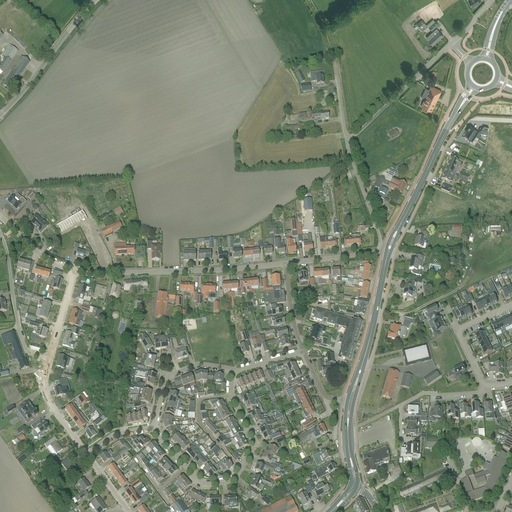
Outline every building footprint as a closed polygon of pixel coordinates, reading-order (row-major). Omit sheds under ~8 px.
[(417,24),(423,30),(428,26),(422,20),(417,24)] [(429,27),(432,30),(437,26),(438,28),(440,25),(436,20),(429,27)] [(426,38),(430,41),(433,45),(443,36),(437,28),(426,38)] [(0,71),(3,73),(18,51),(9,45),(2,56),(5,58),(0,65),(0,64),(0,71)] [(2,85),(9,90),(29,62),(21,57),(11,71),(12,72),(2,85)] [(302,79),(310,78),(309,73),(305,74),(305,71),(301,72),(302,79)] [(324,84),(322,76),(321,76),(320,72),(314,73),(314,77),(310,78),(311,82),(316,82),(317,85),(324,84)] [(303,85),(300,85),(301,93),(304,92),(310,91),(309,84),(303,85)] [(421,106),(432,111),(442,91),(431,86),(421,106)] [(294,115),(290,116),(290,122),(295,121),(311,118),(310,113),(294,115)] [(285,127),(286,133),(285,133),(285,135),(298,133),(298,129),(313,127),(312,123),(297,125),(285,127)] [(470,125),(461,138),(469,143),(472,145),(478,136),(480,137),(480,136),(486,137),(489,127),(484,126),(482,129),(481,132),(479,132),(477,130),(470,125)] [(388,134),(391,139),(399,135),(396,130),(388,134)] [(450,158),(446,169),(450,170),(449,172),(455,175),(460,163),(458,162),(458,161),(450,158)] [(450,170),(446,169),(441,179),(449,183),(450,182),(452,182),(455,175),(449,172),(450,170)] [(389,170),(385,180),(404,190),(406,185),(399,182),(399,183),(392,179),(395,173),(389,170)] [(464,178),(463,181),(466,183),(469,177),(460,173),(459,176),(464,178)] [(403,191),(404,190),(385,180),(385,181),(377,177),(373,186),(379,189),(382,184),(388,187),(388,188),(402,194),(403,191)] [(440,189),(449,193),(452,188),(442,184),(440,189)] [(376,197),(383,200),(388,191),(381,187),(376,197)] [(52,193),(45,201),(50,206),(58,198),(52,193)] [(14,197),(8,202),(16,211),(17,210),(17,211),(19,209),(19,208),(22,206),(23,207),(27,203),(22,198),(19,202),(14,197)] [(58,198),(50,206),(52,208),(54,207),(57,209),(63,202),(58,198)] [(63,202),(57,209),(62,214),(68,207),(63,202)] [(86,207),(76,209),(79,215),(88,211),(86,207)] [(114,210),(117,216),(123,213),(120,207),(114,210)] [(88,211),(79,215),(82,220),(90,215),(88,211)] [(33,227),(35,229),(40,234),(48,226),(44,221),(43,222),(36,215),(30,222),(34,226),(33,227)] [(58,219),(57,221),(58,223),(60,222),(63,227),(72,222),(69,217),(63,220),(62,218),(58,219)] [(72,222),(63,227),(65,232),(63,233),(65,237),(70,234),(68,231),(74,228),(72,222)] [(112,232),(121,227),(119,223),(109,228),(109,227),(106,228),(106,229),(101,232),(104,237),(112,233),(112,232)] [(83,246),(87,244),(79,231),(75,233),(83,246)] [(422,248),(422,249),(425,249),(426,244),(425,244),(427,234),(421,233),(420,238),(416,238),(414,246),(417,247),(418,247),(422,248)] [(351,236),(351,238),(352,246),(360,245),(359,235),(351,236)] [(232,237),(226,238),(228,247),(228,250),(232,249),(233,254),(233,259),(241,258),(241,253),(240,246),(233,247),(233,245),(232,237)] [(328,249),(328,241),(327,237),(319,238),(320,250),(328,249)] [(352,246),(351,238),(347,239),(347,237),(343,238),(344,247),(352,246)] [(286,241),(287,241),(287,246),(288,253),(288,255),(293,254),(293,253),(296,252),(295,245),(292,246),(291,240),(290,240),(290,238),(285,238),(286,241)] [(332,241),(328,241),(328,249),(336,248),(335,238),(332,239),(332,241)] [(204,239),(204,244),(204,242),(209,242),(209,249),(214,249),(213,241),(213,239),(207,239),(204,239)] [(280,244),(280,242),(279,239),(273,240),(274,246),(275,249),(276,249),(277,254),(284,253),(284,248),(283,244),(280,244)] [(159,252),(160,252),(160,247),(160,246),(151,246),(151,242),(147,242),(147,250),(151,250),(151,256),(151,261),(159,260),(159,252)] [(114,245),(115,256),(134,255),(134,248),(126,248),(126,244),(114,245)] [(264,248),(263,248),(264,256),(272,255),(271,248),(267,248),(267,244),(263,245),(264,248)] [(218,254),(218,256),(219,261),(227,260),(226,254),(221,254),(221,250),(218,250),(218,254)] [(75,258),(83,260),(84,255),(89,256),(90,252),(85,251),(85,253),(77,251),(75,258)] [(411,271),(411,272),(411,273),(412,274),(413,274),(413,275),(420,276),(421,271),(417,270),(418,267),(420,267),(422,258),(415,256),(414,261),(411,260),(409,269),(412,270),(411,271)] [(17,269),(23,270),(25,260),(23,260),(22,261),(19,260),(17,269)] [(25,260),(23,270),(29,272),(31,262),(28,261),(28,263),(25,262),(26,260),(25,260)] [(369,274),(370,267),(368,267),(369,263),(365,262),(364,267),(364,268),(359,267),(359,270),(356,269),(355,271),(355,272),(369,274)] [(36,283),(39,284),(40,280),(41,277),(43,271),(35,268),(34,274),(37,275),(36,279),(37,279),(36,283)] [(336,278),(337,282),(340,282),(339,269),(331,270),(332,278),(336,278)] [(43,271),(41,277),(49,279),(50,273),(43,271)] [(321,271),(313,272),(313,278),(317,278),(317,285),(322,285),(322,281),(321,278),(321,271)] [(298,273),(299,283),(307,282),(306,272),(298,273)] [(369,274),(355,272),(355,274),(362,275),(361,280),(368,281),(369,274)] [(271,277),(272,287),(272,288),(280,287),(279,276),(271,277)] [(53,282),(51,288),(59,290),(62,280),(55,278),(54,282),(53,282)] [(148,289),(147,285),(147,280),(123,282),(124,291),(148,289)] [(267,280),(262,280),(263,288),(264,292),(272,291),(272,288),(272,287),(268,288),(267,280)] [(248,295),(251,295),(251,290),(250,287),(250,281),(240,282),(241,294),(245,294),(244,288),(246,288),(247,291),(248,291),(248,295)] [(403,295),(406,296),(405,297),(406,297),(407,299),(408,299),(414,300),(414,298),(417,297),(415,288),(416,284),(409,282),(408,287),(405,286),(403,295)] [(117,286),(118,284),(113,283),(109,297),(117,299),(121,287),(117,286)] [(362,290),(368,292),(369,284),(363,283),(363,284),(359,283),(358,287),(354,287),(354,289),(358,290),(358,289),(362,290)] [(492,283),(488,285),(492,293),(496,291),(495,289),(492,283)] [(77,295),(76,299),(78,299),(78,300),(79,300),(83,301),(84,301),(83,304),(83,305),(88,306),(90,302),(90,299),(87,298),(89,293),(85,292),(86,287),(80,285),(77,294),(77,295)] [(93,297),(93,298),(97,299),(98,296),(100,297),(101,293),(105,294),(107,288),(97,286),(94,294),(92,293),(91,296),(93,297)] [(510,297),(506,288),(501,290),(505,299),(510,297)] [(265,305),(275,304),(285,303),(283,290),(280,291),(272,291),(264,292),(265,305)] [(168,299),(166,299),(166,294),(158,293),(154,323),(164,324),(167,299),(168,299)] [(497,303),(493,294),(489,296),(493,305),(497,303)] [(42,306),(41,310),(49,312),(51,305),(41,302),(42,298),(34,295),(33,299),(40,301),(39,305),(42,306)] [(493,305),(489,296),(484,298),(488,307),(493,305)] [(488,307),(484,298),(479,301),(483,310),(488,307)] [(483,310),(479,301),(474,303),(478,312),(483,310)] [(272,316),(282,313),(280,306),(275,308),(275,304),(265,305),(265,309),(267,317),(272,316)] [(81,309),(81,310),(88,313),(90,309),(90,307),(88,307),(88,306),(83,305),(82,305),(82,307),(81,309)] [(467,317),(463,308),(462,305),(456,308),(458,311),(455,312),(458,318),(461,317),(462,320),(467,317)] [(353,307),(352,313),(354,314),(355,314),(359,315),(364,315),(366,309),(366,308),(367,308),(367,307),(359,306),(358,307),(356,307),(353,307)] [(433,314),(437,311),(435,306),(425,311),(426,314),(425,314),(427,320),(429,319),(434,317),(433,314)] [(472,315),(468,306),(463,308),(467,317),(472,315)] [(313,311),(312,315),(314,316),(313,319),(314,320),(315,320),(316,321),(317,320),(321,322),(323,317),(328,319),(327,323),(335,326),(335,325),(342,327),(343,324),(347,325),(345,330),(345,329),(345,330),(342,340),(340,339),(338,343),(341,344),(340,349),(337,358),(343,360),(343,359),(350,361),(354,348),(355,348),(356,344),(355,343),(362,323),(315,309),(315,311),(313,311)] [(49,312),(41,310),(39,317),(47,320),(49,312)] [(75,325),(78,326),(80,321),(81,322),(82,317),(81,317),(82,313),(79,312),(79,311),(73,310),(68,324),(75,326),(75,325)] [(280,326),(280,325),(284,324),(285,324),(284,320),(283,321),(283,318),(281,318),(279,319),(278,319),(277,316),(270,318),(271,321),(272,321),(272,324),(273,327),(276,326),(277,327),(280,326)] [(431,322),(428,323),(431,328),(443,323),(440,318),(437,319),(436,316),(434,317),(429,319),(431,322)] [(35,321),(25,318),(26,319),(25,321),(26,321),(29,322),(30,322),(29,325),(38,328),(39,324),(34,323),(34,321),(35,321)] [(510,327),(506,318),(501,320),(505,329),(510,327)] [(402,328),(408,330),(410,323),(412,324),(413,320),(408,319),(407,321),(404,321),(402,328)] [(505,329),(501,320),(496,322),(500,331),(505,329)] [(500,331),(496,322),(491,325),(495,334),(500,331)] [(433,333),(445,328),(443,323),(431,328),(433,333)] [(389,334),(387,338),(392,339),(396,340),(401,341),(402,336),(404,337),(406,329),(402,328),(391,325),(389,334)] [(310,329),(309,332),(310,333),(319,336),(320,332),(321,333),(322,332),(325,333),(326,329),(315,326),(314,328),(312,328),(311,330),(310,329)] [(64,347),(65,347),(72,349),(73,344),(71,343),(73,334),(77,335),(79,330),(71,328),(70,333),(66,332),(62,346),(64,346),(64,347)] [(35,336),(45,339),(47,331),(41,329),(41,330),(37,329),(35,336)] [(273,329),(264,332),(266,336),(272,334),(272,335),(272,336),(277,334),(278,338),(288,336),(286,329),(279,331),(274,332),(273,329)] [(477,341),(486,337),(483,332),(474,336),(477,341)] [(15,333),(1,336),(4,346),(12,344),(21,371),(28,368),(25,360),(15,333)] [(310,333),(308,339),(314,340),(313,343),(320,345),(321,342),(318,341),(319,336),(310,333)] [(164,336),(159,337),(161,349),(166,349),(166,344),(169,343),(168,337),(164,338),(164,336)] [(258,346),(262,345),(262,344),(259,336),(250,338),(252,344),(252,345),(252,346),(252,347),(253,348),(254,351),(259,350),(258,346)] [(278,343),(279,345),(281,344),(282,348),(289,346),(288,341),(289,341),(288,337),(277,340),(278,343)] [(479,346),(488,342),(486,337),(477,341),(479,346)] [(149,348),(145,340),(141,342),(146,351),(149,348)] [(481,351),(490,347),(488,342),(479,346),(481,351)] [(240,346),(241,350),(242,355),(248,353),(246,344),(240,346)] [(430,361),(426,345),(402,351),(403,357),(404,357),(405,361),(404,361),(406,367),(416,364),(416,363),(420,362),(420,363),(430,361)] [(483,356),(492,351),(490,347),(481,351),(483,356)] [(185,349),(179,351),(182,359),(188,357),(185,349)] [(182,359),(179,351),(174,352),(176,360),(182,359)] [(330,367),(325,368),(326,371),(327,371),(327,376),(336,375),(335,363),(334,363),(333,354),(326,354),(328,363),(330,363),(330,367)] [(143,355),(142,360),(146,361),(154,363),(156,357),(148,355),(147,355),(144,355),(143,355)] [(56,367),(61,368),(65,369),(65,367),(68,367),(70,359),(59,356),(56,367)] [(489,362),(487,358),(479,361),(482,366),(489,362)] [(138,365),(137,368),(138,368),(143,370),(144,366),(145,366),(145,367),(153,369),(154,363),(146,361),(142,360),(141,365),(139,365),(138,365)] [(502,369),(502,367),(503,367),(503,363),(502,363),(502,362),(502,361),(501,361),(501,360),(500,360),(499,361),(498,361),(498,362),(498,363),(498,364),(495,364),(495,366),(489,366),(489,368),(489,373),(496,372),(496,375),(503,375),(502,369)] [(285,372),(286,375),(286,376),(297,371),(296,368),(296,367),(296,366),(296,365),(295,365),(294,364),(293,364),(293,363),(292,363),(292,362),(291,362),(290,362),(289,361),(289,362),(288,362),(288,361),(276,365),(277,370),(281,369),(280,368),(286,366),(287,368),(288,370),(285,372)] [(326,371),(325,368),(323,368),(322,361),(317,362),(318,373),(322,373),(322,377),(327,376),(327,371),(326,371)] [(466,371),(463,366),(453,370),(455,373),(453,374),(454,376),(456,381),(463,378),(461,373),(466,371)] [(382,397),(390,399),(392,390),(394,391),(395,386),(399,373),(389,370),(382,397)] [(263,374),(267,382),(274,380),(270,371),(263,374)] [(296,380),(300,378),(297,371),(286,376),(286,375),(284,376),(284,377),(285,380),(288,379),(289,382),(296,380)] [(423,379),(427,385),(440,376),(436,371),(423,379)] [(201,381),(204,381),(205,372),(200,372),(193,374),(197,383),(201,381)] [(205,372),(204,381),(206,382),(205,384),(212,385),(213,375),(207,374),(208,373),(205,372)] [(62,377),(81,383),(82,379),(63,374),(62,377)] [(221,385),(220,391),(224,391),(225,384),(222,384),(223,375),(216,374),(214,384),(221,385)] [(404,374),(400,386),(404,387),(409,389),(413,376),(404,374)] [(191,375),(185,377),(188,385),(189,385),(190,387),(195,385),(194,383),(193,379),(191,375)] [(185,377),(180,379),(183,387),(188,385),(185,377)] [(177,390),(182,389),(184,388),(183,387),(180,379),(174,381),(175,384),(171,385),(174,392),(177,390)] [(303,382),(298,384),(300,388),(305,386),(307,389),(311,387),(309,382),(308,379),(303,382)] [(60,389),(54,390),(56,398),(60,397),(61,397),(62,396),(68,394),(66,389),(68,389),(66,384),(64,384),(59,386),(60,389)] [(129,384),(128,388),(134,389),(134,388),(139,389),(138,395),(150,398),(151,392),(146,391),(143,390),(142,390),(143,387),(137,386),(133,385),(129,384)] [(301,404),(302,404),(309,401),(302,388),(297,390),(296,387),(285,392),(288,397),(296,393),(298,398),(295,400),(296,402),(298,406),(301,404)] [(245,397),(242,399),(244,404),(245,404),(245,403),(252,401),(252,400),(256,399),(254,394),(253,391),(249,393),(244,394),(245,397)] [(79,400),(83,406),(88,403),(86,399),(83,395),(78,399),(79,400)] [(126,406),(125,409),(138,407),(140,407),(141,407),(141,402),(145,403),(149,404),(150,398),(138,395),(137,398),(139,398),(138,403),(135,403),(133,403),(133,405),(126,406)] [(179,406),(181,401),(178,400),(177,399),(177,400),(170,398),(169,399),(168,400),(168,401),(168,402),(168,403),(179,406)] [(261,407),(260,404),(258,404),(256,399),(252,400),(252,401),(245,403),(245,404),(247,409),(251,408),(252,410),(261,407)] [(216,408),(217,410),(224,406),(226,405),(225,403),(223,404),(222,401),(219,403),(217,400),(209,401),(213,409),(216,408)] [(309,401),(302,404),(304,409),(301,410),(305,418),(315,414),(309,401)] [(24,416),(33,410),(32,409),(33,409),(32,408),(31,408),(30,406),(31,406),(28,403),(27,402),(22,406),(21,405),(20,406),(20,407),(19,408),(21,411),(20,412),(21,414),(22,413),(24,416)] [(168,403),(167,408),(178,411),(179,409),(182,409),(183,407),(179,406),(168,403)] [(421,411),(421,405),(419,405),(419,403),(407,407),(407,411),(408,411),(408,414),(417,414),(417,417),(420,417),(427,418),(427,414),(422,414),(422,411),(421,411)] [(494,415),(496,420),(498,425),(501,424),(500,419),(497,410),(493,412),(492,412),(491,403),(484,404),(485,414),(486,417),(489,417),(489,414),(492,414),(492,416),(494,415)] [(65,410),(68,415),(76,409),(73,404),(71,405),(65,410)] [(472,404),(472,409),(472,414),(476,414),(476,418),(483,418),(483,410),(479,411),(479,404),(472,404)] [(471,409),(468,409),(467,405),(460,405),(460,410),(460,415),(465,415),(465,419),(471,418),(471,414),(471,409)] [(15,410),(13,406),(5,411),(8,414),(15,410)] [(227,411),(225,406),(224,406),(217,410),(214,412),(216,417),(218,416),(227,411)] [(447,406),(447,411),(447,416),(452,416),(453,419),(459,419),(458,411),(455,411),(454,406),(447,406)] [(259,414),(263,412),(261,407),(252,410),(253,413),(250,414),(252,420),(254,419),(253,419),(260,417),(260,416),(259,414)] [(442,418),(443,413),(442,412),(442,408),(438,408),(438,407),(434,407),(434,413),(430,413),(430,416),(429,421),(429,422),(434,422),(434,418),(442,419),(442,418)] [(178,411),(167,408),(165,413),(177,416),(178,411)] [(68,415),(72,420),(80,414),(76,409),(68,415)] [(24,416),(24,417),(27,420),(25,422),(27,424),(32,421),(32,420),(32,419),(37,415),(38,415),(37,414),(37,413),(35,410),(34,411),(33,410),(24,416)] [(218,416),(216,417),(219,421),(222,419),(223,421),(232,415),(231,413),(229,414),(227,411),(218,416)] [(75,425),(83,419),(84,418),(81,413),(80,414),(72,420),(75,425)] [(267,420),(267,418),(264,417),(262,418),(262,416),(260,416),(260,417),(253,419),(254,419),(256,425),(258,424),(260,427),(261,426),(266,424),(267,424),(267,423),(272,421),(271,418),(267,420)] [(417,428),(417,422),(420,422),(420,417),(417,417),(410,417),(411,417),(411,420),(407,420),(407,426),(407,427),(417,428)] [(92,424),(94,427),(103,421),(100,418),(92,424)] [(237,422),(236,420),(234,421),(232,418),(228,421),(225,422),(228,427),(235,423),(237,422)] [(83,419),(75,425),(79,430),(87,424),(85,421),(83,419)] [(49,430),(47,427),(47,426),(46,425),(45,425),(43,422),(42,423),(40,420),(36,423),(30,426),(34,430),(35,429),(37,429),(40,433),(37,434),(37,436),(38,437),(40,438),(43,436),(42,435),(49,430)] [(261,436),(262,435),(272,431),(272,430),(270,426),(275,423),(274,420),(272,421),(267,423),(267,424),(266,424),(261,426),(262,429),(259,430),(261,436)] [(301,425),(305,430),(312,426),(309,420),(301,425)] [(238,428),(235,423),(228,427),(230,432),(238,428)] [(318,427),(297,436),(301,444),(315,437),(315,438),(321,436),(322,435),(327,433),(323,425),(318,427)] [(172,427),(166,429),(167,435),(177,432),(175,426),(172,427)] [(25,430),(23,427),(16,432),(18,435),(25,430)] [(238,428),(230,432),(233,438),(242,432),(241,430),(239,431),(238,428)] [(93,433),(91,429),(85,433),(90,440),(99,433),(97,430),(93,433)] [(275,435),(273,430),(272,430),(272,431),(262,435),(264,440),(268,439),(269,442),(274,440),(274,439),(281,437),(280,433),(275,435)] [(175,444),(176,443),(182,437),(181,438),(177,434),(171,440),(175,444)] [(233,440),(236,445),(245,440),(242,435),(233,440)] [(205,443),(209,440),(206,436),(203,438),(201,440),(204,444),(205,443)] [(51,448),(56,455),(62,450),(56,442),(57,441),(54,437),(44,444),(47,448),(50,446),(51,447),(51,448)] [(176,443),(179,447),(186,441),(182,437),(176,443)] [(502,441),(505,443),(511,446),(511,440),(507,438),(504,437),(502,441)] [(132,443),(135,447),(139,451),(143,448),(149,443),(146,439),(144,441),(141,438),(138,441),(137,439),(132,443)] [(245,440),(236,445),(239,450),(247,445),(245,440)] [(425,440),(425,448),(439,449),(439,440),(425,440)] [(186,441),(179,447),(183,451),(189,445),(186,441)] [(147,448),(151,452),(158,446),(154,442),(147,448)] [(186,452),(189,456),(198,448),(200,447),(198,445),(197,446),(194,443),(190,447),(191,448),(186,452)] [(511,448),(511,446),(505,443),(503,448),(506,449),(511,451),(511,448)] [(122,446),(125,450),(127,452),(131,449),(126,444),(122,446)] [(412,458),(412,459),(413,455),(418,456),(417,460),(420,460),(420,456),(418,456),(418,445),(412,444),(412,446),(412,458)] [(270,446),(267,453),(273,456),(279,459),(281,454),(279,448),(280,448),(279,445),(274,447),(274,448),(270,446)] [(401,449),(401,457),(412,458),(412,446),(406,446),(406,449),(401,449)] [(160,452),(157,447),(151,452),(148,455),(152,459),(154,457),(160,452)] [(192,461),(200,454),(201,453),(202,452),(199,448),(200,447),(198,448),(189,456),(193,460),(192,461)] [(211,452),(215,455),(215,456),(220,451),(216,447),(211,452)] [(387,447),(363,454),(365,461),(364,462),(367,474),(383,470),(381,465),(391,462),(387,447)] [(111,458),(113,461),(119,457),(118,457),(126,451),(124,449),(111,458)] [(217,458),(223,453),(221,450),(220,451),(215,456),(214,456),(217,458)] [(100,457),(104,464),(110,460),(107,456),(111,454),(109,451),(100,457)] [(324,461),(327,460),(332,457),(329,451),(323,454),(322,451),(319,453),(318,454),(316,454),(312,456),(315,462),(318,460),(320,465),(319,465),(320,465),(325,462),(324,461)] [(154,457),(152,459),(156,464),(158,462),(161,459),(164,456),(160,452),(154,457)] [(273,456),(267,453),(265,452),(262,458),(274,464),(276,461),(271,459),(273,456)] [(484,472),(474,476),(472,471),(465,473),(467,479),(461,481),(469,503),(491,495),(509,456),(502,452),(501,454),(498,453),(496,458),(494,457),(490,465),(486,463),(484,466),(482,467),(484,472)] [(192,461),(196,465),(202,459),(205,457),(201,453),(200,454),(192,461)] [(45,466),(46,468),(60,458),(57,455),(50,460),(48,462),(48,464),(47,464),(45,466)] [(46,468),(41,471),(44,475),(57,466),(60,463),(59,461),(61,460),(60,458),(46,468)] [(60,463),(57,466),(58,468),(62,465),(67,472),(68,471),(71,474),(78,470),(73,463),(72,464),(68,458),(61,463),(60,463)] [(162,469),(169,463),(167,462),(169,461),(166,458),(159,464),(162,469)] [(225,458),(220,462),(225,468),(228,471),(232,467),(225,458)] [(199,469),(204,466),(204,465),(206,463),(202,459),(196,465),(199,469)] [(203,470),(206,474),(213,469),(211,466),(213,464),(210,460),(206,463),(204,465),(204,466),(205,468),(203,470)] [(213,469),(206,474),(210,479),(219,471),(218,469),(220,467),(223,470),(225,468),(220,462),(218,464),(213,469)] [(162,469),(166,473),(174,466),(172,467),(169,463),(162,469)] [(276,468),(274,468),(264,463),(263,466),(257,463),(254,470),(262,473),(264,469),(266,470),(266,469),(274,473),(276,468)] [(108,469),(112,475),(123,467),(121,464),(116,468),(113,464),(108,469)] [(315,470),(313,471),(318,480),(329,474),(333,472),(337,470),(334,464),(327,467),(326,464),(321,467),(319,468),(315,470)] [(430,469),(432,473),(444,469),(442,465),(430,469)] [(174,466),(166,473),(167,472),(171,476),(178,471),(174,466)] [(420,481),(421,482),(424,489),(450,476),(449,474),(452,472),(450,468),(447,470),(447,469),(420,481)] [(117,481),(123,477),(120,474),(123,472),(120,469),(112,475),(117,481)] [(158,473),(153,477),(156,482),(161,478),(158,473)] [(178,488),(178,489),(187,481),(182,476),(176,482),(180,486),(178,488)] [(250,486),(255,488),(258,490),(263,479),(255,476),(250,486)] [(126,485),(127,483),(123,477),(117,481),(121,488),(126,485)] [(78,496),(80,500),(88,494),(85,491),(90,487),(88,484),(87,484),(83,479),(78,483),(84,492),(78,496)] [(137,480),(130,485),(132,488),(140,483),(137,480)] [(187,481),(178,489),(184,495),(187,493),(185,491),(191,486),(187,481)] [(424,489),(421,482),(399,491),(402,499),(410,495),(410,496),(424,489)] [(307,486),(310,492),(313,491),(317,497),(323,494),(323,493),(329,490),(327,486),(323,488),(322,485),(317,487),(316,488),(313,483),(307,486)] [(125,492),(130,499),(144,488),(142,485),(139,488),(138,488),(133,492),(131,488),(125,492)] [(44,492),(47,495),(53,490),(51,487),(44,492)] [(246,490),(247,491),(242,496),(243,497),(243,499),(245,500),(246,500),(248,501),(251,503),(255,499),(258,495),(253,491),(249,487),(246,490)] [(144,488),(130,499),(134,505),(140,501),(138,498),(143,494),(143,493),(147,491),(144,488)] [(297,497),(298,497),(302,507),(307,505),(306,503),(310,501),(305,492),(301,495),(297,497)] [(195,501),(197,502),(201,495),(197,493),(192,501),(194,502),(195,501)] [(201,495),(197,502),(200,503),(200,502),(203,503),(206,497),(201,494),(201,495)] [(172,496),(169,499),(169,500),(173,505),(174,505),(178,502),(180,501),(179,498),(175,500),(172,496)] [(209,505),(206,505),(206,508),(208,510),(211,510),(213,508),(213,505),(220,505),(220,501),(220,496),(216,497),(209,498),(209,499),(209,503),(209,505)] [(223,496),(224,501),(225,507),(229,506),(229,505),(237,504),(236,496),(227,497),(227,496),(223,496)] [(259,511),(297,511),(298,511),(290,496),(259,511)] [(365,511),(370,511),(362,496),(356,500),(362,511),(360,511),(364,511),(365,511)] [(261,500),(269,507),(271,504),(263,498),(261,500)] [(174,505),(179,511),(185,511),(187,511),(180,501),(178,502),(174,505)]
